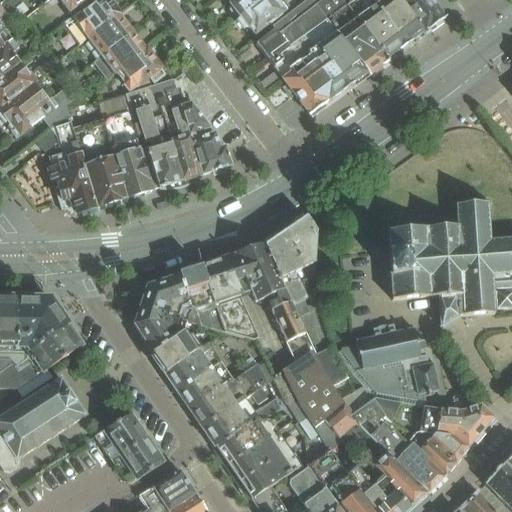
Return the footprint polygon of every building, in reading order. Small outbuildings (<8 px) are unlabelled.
[(22,3),(20,0),(5,0),(13,9),(22,3)] [(57,0),(69,15),(88,0),(57,0)] [(109,1),(106,0),(101,0),(74,21),(72,19),(63,26),(79,47),(87,41),(117,17),(118,17),(112,9),(112,5),(109,1)] [(226,0),(230,5),(229,6),(230,8),(230,13),(233,17),(238,18),(238,19),(263,0),(226,0)] [(274,0),(263,0),(238,19),(239,19),(239,20),(239,25),(242,29),(247,30),(248,31),(249,31),(254,37),(263,30),(286,12),(280,4),(278,5),(274,0)] [(273,31),(254,46),(275,73),(259,85),(265,93),(282,80),(287,87),(283,90),(291,101),(294,98),(311,120),(326,110),(323,105),(347,88),(349,90),(366,77),(310,0),(308,0),(305,2),(271,28),(273,31)] [(310,0),(366,77),(386,63),(347,8),(340,0),(310,0)] [(358,0),(347,8),(386,63),(388,65),(404,54),(407,52),(375,8),(369,0),(358,0)] [(398,0),(369,0),(375,8),(407,52),(424,39),(420,33),(421,32),(398,0)] [(441,15),(429,0),(398,0),(421,32),(423,31),(424,33),(429,29),(431,31),(443,22),(441,20),(441,15)] [(0,20),(6,15),(0,7),(0,50),(5,46),(11,42),(0,27),(0,20)] [(100,58),(128,37),(124,31),(125,27),(117,17),(87,41),(100,58)] [(100,58),(91,65),(106,83),(115,76),(145,53),(137,43),(134,44),(128,37),(100,58)] [(35,54),(43,48),(37,41),(30,47),(35,54)] [(5,46),(0,50),(0,80),(18,67),(9,55),(17,49),(11,42),(5,46)] [(131,93),(131,94),(152,89),(147,80),(148,79),(153,86),(164,78),(159,72),(160,71),(159,69),(159,66),(154,60),(151,60),(145,52),(145,53),(115,76),(129,94),(131,93)] [(51,61),(39,70),(39,71),(41,73),(43,76),(44,78),(57,68),(56,66),(54,64),(51,61)] [(29,78),(27,79),(18,67),(0,80),(0,109),(34,83),(29,78)] [(43,76),(41,73),(39,71),(39,70),(29,78),(34,83),(35,85),(44,78),(43,76)] [(70,81),(77,75),(74,71),(67,77),(70,81)] [(33,87),(35,85),(34,83),(0,109),(0,121),(3,125),(6,126),(10,123),(20,137),(41,121),(49,132),(68,118),(65,107),(69,104),(63,97),(59,100),(57,96),(46,104),(33,87)] [(173,83),(152,89),(131,94),(125,96),(125,98),(155,192),(159,191),(160,192),(163,191),(168,191),(172,191),(177,190),(181,189),(185,188),(190,186),(194,184),(198,182),(201,180),(205,177),(177,91),(175,91),(173,83)] [(179,90),(177,91),(205,177),(227,170),(229,165),(224,151),(220,152),(219,150),(221,147),(218,141),(216,139),(215,137),(211,139),(209,130),(192,107),(188,109),(186,100),(182,101),(179,90)] [(152,193),(155,192),(125,98),(99,106),(103,120),(102,120),(127,201),(152,193)] [(71,129),(69,123),(68,118),(49,132),(57,142),(57,143),(61,157),(50,160),(54,172),(51,177),(53,185),(57,187),(65,211),(75,217),(98,210),(84,169),(71,129)] [(127,201),(102,120),(71,129),(84,169),(98,210),(98,211),(127,201)] [(49,132),(36,143),(44,154),(57,143),(57,142),(49,132)] [(487,208),(490,205),(488,203),(485,206),(458,208),(455,205),(453,207),(456,210),(458,229),(388,234),(388,245),(389,255),(389,259),(385,259),(386,262),(389,262),(390,277),(387,277),(387,280),(391,279),(392,303),(438,300),(440,330),(442,329),(443,330),(455,322),(455,321),(456,320),(494,317),(494,313),(496,313),(497,313),(511,311),(511,242),(506,243),(505,239),(503,240),(503,243),(490,244),(487,208)] [(168,204),(156,207),(158,214),(170,211),(168,204)] [(316,236),(310,226),(306,220),(286,234),(304,272),(314,267),(316,236)] [(286,234),(264,248),(290,305),(281,309),(271,314),(286,347),(297,369),(284,378),(281,374),(271,380),(285,407),(286,407),(287,407),(297,401),(307,420),(316,432),(342,407),(340,403),(315,359),(314,358),(313,358),(304,338),(305,338),(297,321),(309,316),(303,304),(306,303),(308,302),(305,279),(302,273),(304,272),(286,234)] [(281,309),(290,305),(264,248),(232,259),(233,262),(234,262),(244,283),(255,306),(275,297),(281,309)] [(223,263),(222,263),(224,266),(233,287),(244,283),(234,262),(233,262),(232,259),(223,263)] [(202,270),(201,270),(218,319),(224,336),(247,342),(254,344),(259,341),(243,308),(233,287),(224,266),(222,263),(202,270)] [(201,270),(178,278),(179,280),(191,314),(195,316),(197,315),(201,329),(224,336),(218,319),(201,270)] [(187,325),(191,314),(179,280),(147,291),(141,310),(187,325)] [(59,313),(51,301),(0,300),(0,390),(8,391),(9,383),(10,382),(14,389),(17,390),(82,348),(71,332),(59,313)] [(183,337),(187,325),(141,310),(135,328),(154,357),(183,337)] [(191,314),(187,325),(197,328),(201,329),(197,315),(195,316),(191,314)] [(416,338),(414,331),(395,335),(394,328),(373,333),(374,335),(375,340),(356,344),(357,347),(341,351),(356,373),(376,396),(423,404),(423,400),(433,398),(433,395),(438,394),(430,354),(426,351),(424,352),(421,337),(416,338)] [(191,345),(187,338),(183,337),(154,357),(152,358),(164,377),(198,354),(195,350),(191,345)] [(191,345),(195,350),(203,345),(200,339),(191,345)] [(178,396),(221,366),(207,347),(198,354),(164,377),(178,396)] [(340,403),(353,393),(331,350),(315,359),(340,403)] [(252,361),(243,367),(248,374),(251,372),(257,368),(252,361)] [(190,414),(233,384),(221,366),(178,396),(190,414)] [(261,392),(268,387),(257,368),(251,372),(248,374),(233,384),(190,414),(202,432),(245,402),(251,398),(261,392)] [(63,384),(64,383),(62,381),(59,382),(60,383),(47,391),(44,393),(32,401),(31,400),(28,402),(29,403),(16,411),(16,410),(13,412),(13,413),(1,421),(1,420),(0,420),(0,467),(4,474),(10,475),(18,470),(19,464),(18,462),(25,458),(25,457),(37,450),(41,448),(40,448),(53,440),(56,438),(55,438),(68,430),(68,431),(71,429),(71,428),(83,420),(83,421),(86,419),(84,416),(76,405),(77,404),(71,395),(70,395),(63,384)] [(261,392),(251,398),(257,407),(266,400),(261,392)] [(13,393),(7,397),(11,402),(16,398),(13,393)] [(268,419),(281,411),(275,401),(261,410),(254,415),(245,402),(202,432),(217,453),(260,423),(268,419)] [(305,421),(307,420),(297,401),(287,407),(299,426),(305,421)] [(376,401),(370,405),(385,420),(390,425),(400,406),(376,401)] [(370,405),(350,419),(357,426),(380,449),(404,472),(427,496),(445,479),(454,468),(438,453),(435,455),(424,444),(426,442),(427,443),(429,442),(418,436),(415,438),(408,446),(407,447),(394,435),(382,422),(385,420),(370,405)] [(346,415),(342,407),(316,432),(329,453),(330,454),(341,445),(340,443),(357,426),(346,415)] [(417,424),(416,429),(420,430),(420,434),(455,440),(467,451),(473,444),(472,444),(493,421),(480,409),(461,414),(451,414),(441,413),(424,411),(422,425),(417,424)] [(132,487),(164,466),(130,417),(96,440),(116,469),(115,470),(118,473),(119,473),(129,487),(132,487)] [(305,421),(299,426),(307,438),(310,442),(317,438),(305,421)] [(302,470),(270,425),(260,423),(217,453),(252,504),(271,491),(302,470)] [(419,435),(418,436),(429,442),(427,443),(426,442),(424,444),(435,455),(438,453),(454,468),(454,467),(455,467),(467,451),(455,440),(420,434),(419,435)] [(380,449),(367,462),(374,469),(374,470),(383,479),(375,487),(376,487),(373,490),(376,494),(379,497),(385,504),(389,508),(393,511),(409,511),(427,496),(404,472),(380,449)] [(329,453),(308,469),(309,471),(336,509),(338,511),(374,511),(367,502),(356,489),(346,475),(330,454),(329,453)] [(511,511),(511,457),(504,466),(484,487),(509,511),(511,511)] [(354,467),(346,475),(356,489),(367,502),(374,511),(393,511),(389,508),(385,504),(379,497),(376,494),(373,490),(369,485),(361,476),(354,467)] [(337,511),(309,471),(288,486),(306,511),(337,511)] [(172,478),(140,499),(147,510),(148,511),(174,511),(196,498),(180,473),(172,478)] [(285,511),(278,501),(271,491),(252,504),(257,511),(285,511)] [(494,511),(477,493),(459,511),(494,511)] [(205,511),(196,498),(174,511),(205,511)]
